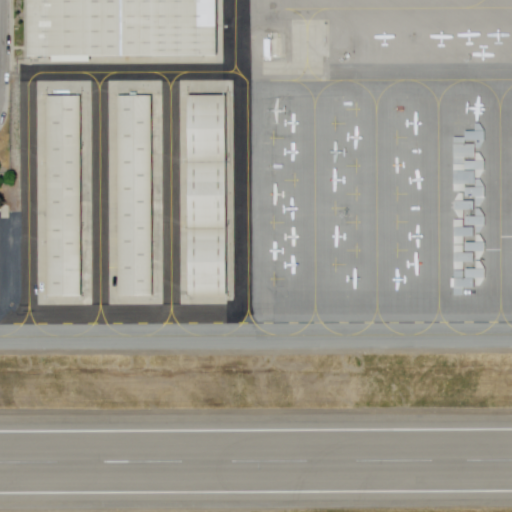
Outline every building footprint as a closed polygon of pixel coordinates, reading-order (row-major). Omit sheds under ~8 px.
[(218,56),(60,57),(30,57),(30,0),(223,0),(223,24),(218,24),(218,56)] [(222,295),(185,295),(184,95),(221,95),(222,295)] [(83,296),(49,297),(48,97),(82,97),(83,296)] [(154,296),(120,296),(119,97),(153,97),(154,296)] [(449,295),(448,134),(460,134),(461,128),(470,128),(470,121),(477,121),(481,127),(483,277),(478,284),(473,285),(473,295),(449,295)]
